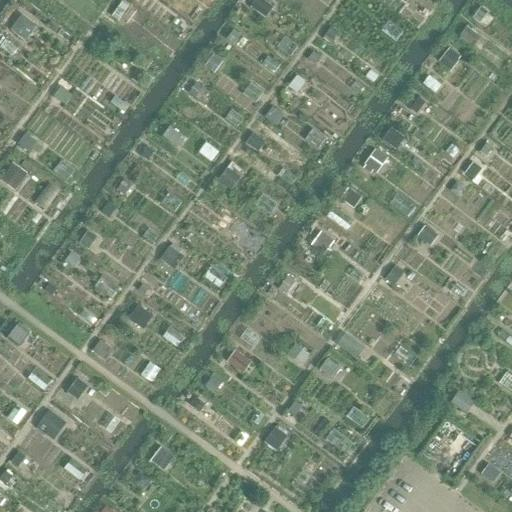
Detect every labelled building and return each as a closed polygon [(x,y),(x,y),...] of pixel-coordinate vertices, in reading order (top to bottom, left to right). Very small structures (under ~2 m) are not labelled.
[(265,19),(273,9),(262,0),(256,0),(250,8),(265,19)] [(117,22),(128,8),(121,3),(110,17),(117,22)] [(480,8),(473,17),(479,22),(486,13),(480,8)] [(21,15),(10,29),(24,40),(35,25),(21,15)] [(466,27),(460,36),(472,45),(478,36),(466,27)] [(331,28),(323,38),(330,43),(338,34),(331,28)] [(232,31),(226,39),(241,51),(247,42),(232,31)] [(450,48),(439,62),(450,71),(459,61),(457,60),(460,56),(450,48)] [(313,53),(307,61),(313,65),(319,57),(313,53)] [(213,56),(203,68),(213,76),(223,63),(213,56)] [(297,77),(289,87),(297,93),(305,84),(297,77)] [(197,84),(190,95),(201,102),(208,91),(197,84)] [(59,89),(52,97),(59,102),(65,93),(59,89)] [(114,97),(109,104),(119,111),(124,104),(114,97)] [(412,99),(407,106),(417,113),(424,103),(418,98),(415,102),(412,99)] [(272,108),(264,118),(272,124),(280,114),(272,108)] [(174,147),(182,136),(169,127),(162,137),(174,147)] [(390,128),(383,139),(396,148),(403,138),(390,128)] [(29,155),(38,143),(24,133),(16,145),(29,155)] [(253,134),(245,144),(256,152),(263,142),(253,134)] [(486,158),(493,148),(486,144),(479,153),(486,158)] [(140,157),(147,162),(154,152),(147,147),(140,157)] [(375,151),(362,169),(369,175),(372,171),(376,175),(387,160),(375,151)] [(0,182),(14,193),(28,175),(12,164),(0,180),(0,182)] [(464,172),(470,177),(477,169),(470,164),(464,172)] [(227,169),(218,181),(228,188),(236,176),(227,169)] [(123,180),(116,190),(124,196),(132,186),(123,180)] [(456,184),(450,192),(458,197),(461,193),(460,188),(456,184)] [(347,189),(339,201),(353,210),(361,198),(347,189)] [(107,203),(100,213),(109,219),(116,210),(107,203)] [(424,227),(417,237),(427,245),(435,234),(424,227)] [(87,231),(79,244),(89,250),(97,238),(87,231)] [(321,233),(311,246),(323,256),(334,242),(321,233)] [(160,259),(169,267),(181,252),(172,245),(160,259)] [(71,253),(63,263),(73,271),(81,261),(71,253)] [(395,266),(384,280),(393,287),(404,273),(395,266)] [(287,277),(277,289),(285,295),(294,282),(287,277)] [(456,284),(450,292),(460,299),(466,291),(456,284)] [(48,286),(44,292),(52,297),(56,291),(48,286)] [(143,286),(138,292),(145,296),(149,291),(143,286)] [(138,307),(128,321),(142,330),(152,316),(138,307)] [(6,338),(18,347),(28,335),(16,326),(6,338)] [(345,335),(337,345),(355,360),(363,350),(345,335)] [(100,341),(92,352),(105,362),(113,351),(100,341)] [(294,345),(288,355),(302,366),(309,356),(294,345)] [(235,351),(226,362),(243,374),(251,363),(235,351)] [(319,370),(332,380),(340,370),(327,360),(319,370)] [(217,375),(205,389),(213,396),(224,382),(217,375)] [(77,379),(66,394),(77,402),(88,388),(77,379)] [(458,393),(450,404),(466,415),(474,404),(458,393)] [(195,398),(190,406),(201,413),(206,406),(195,398)] [(293,405),(286,413),(290,417),(297,408),(293,405)] [(48,411),(36,429),(54,441),(66,424),(48,411)] [(274,429),(264,443),(276,452),(286,438),(274,429)] [(174,458),(161,448),(149,462),(163,473),(174,458)] [(20,454),(12,464),(18,468),(25,459),(20,454)] [(488,465),(481,475),(493,484),(500,474),(488,465)] [(5,473),(0,479),(0,481),(5,485),(11,478),(5,473)] [(139,474),(132,484),(143,492),(150,482),(139,474)]
